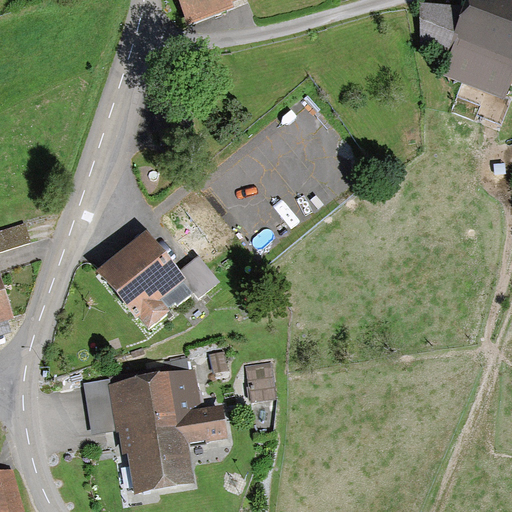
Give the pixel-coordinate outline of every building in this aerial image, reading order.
[(178,0),(185,17),(226,0),(178,0)] [(429,17),(414,57),(507,91),(511,77),(511,76),(511,0),(495,0),(492,10),(466,1),(461,15),(429,17)] [(22,226),(0,232),(0,252),(28,244),(22,226)] [(142,245),(95,279),(138,339),(159,324),(149,310),(175,292),(142,245)] [(184,365),(108,378),(129,495),(190,484),(183,440),(219,433),(213,401),(191,405),(184,365)]
